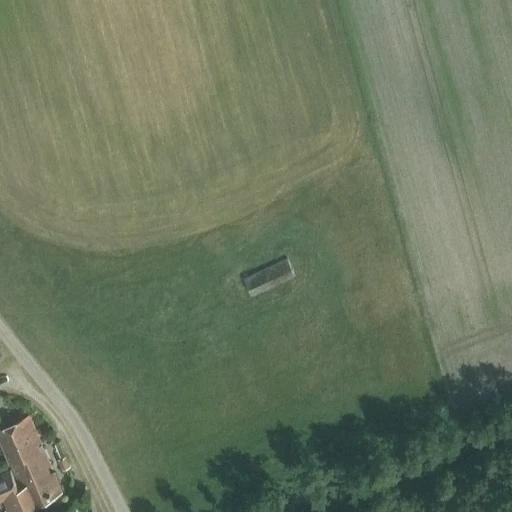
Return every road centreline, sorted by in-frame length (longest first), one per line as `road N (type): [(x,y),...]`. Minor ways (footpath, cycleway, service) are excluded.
road 1 (tertiary): [(279,511),(511,420)]
road 2 (unclassified): [(119,511),(76,427),(0,333)]
